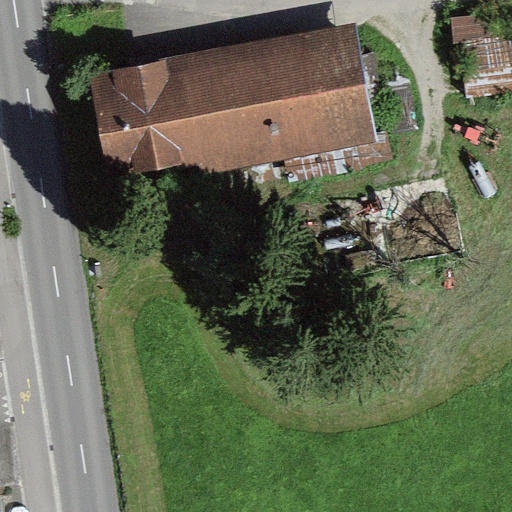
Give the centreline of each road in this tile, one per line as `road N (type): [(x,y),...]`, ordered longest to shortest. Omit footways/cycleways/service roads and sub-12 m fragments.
road 1 (unclassified): [(73,388),(14,0)]
road 2 (unclassified): [(90,511),(73,388)]
